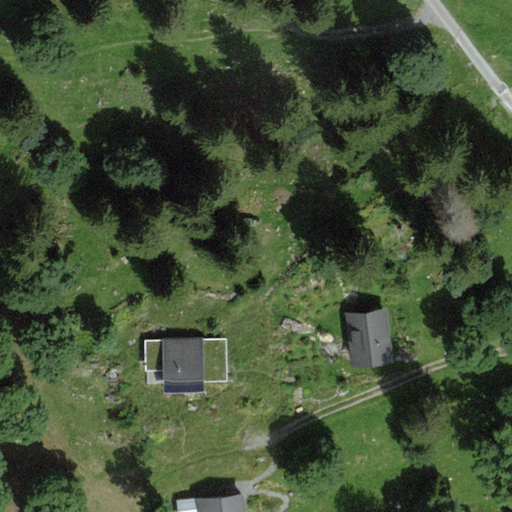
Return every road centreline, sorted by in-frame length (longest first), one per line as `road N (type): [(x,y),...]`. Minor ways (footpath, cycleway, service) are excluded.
road 1 (track): [(111,494),(153,469),(257,440)]
road 2 (track): [(428,0),(511,109)]
road 3 (track): [(434,9),(316,32)]
